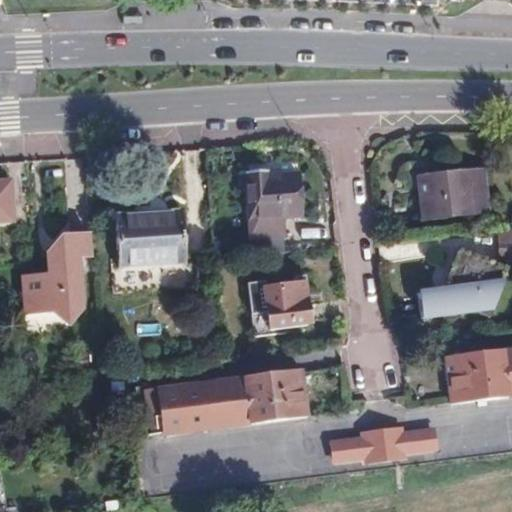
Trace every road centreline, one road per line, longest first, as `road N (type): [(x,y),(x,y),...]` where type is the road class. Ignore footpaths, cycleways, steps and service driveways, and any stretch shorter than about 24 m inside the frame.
road 1 (primary): [(0,119),(329,98),(511,98)]
road 2 (primary): [(511,52),(0,54)]
